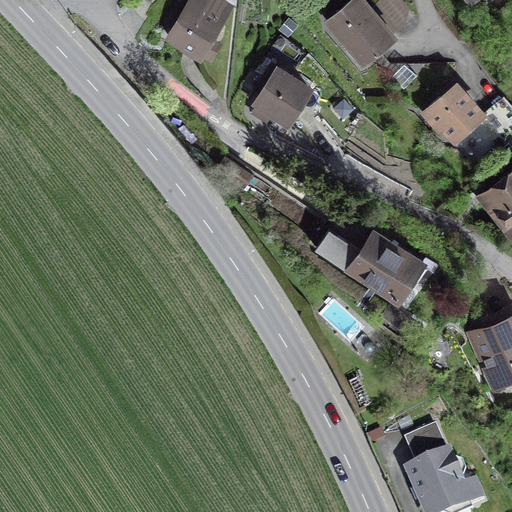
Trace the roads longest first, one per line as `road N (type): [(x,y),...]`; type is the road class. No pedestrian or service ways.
road 1 (secondary): [(30,14),(229,255),(312,388),(370,511)]
road 2 (residential): [(30,14),(78,3),(216,118),(511,270)]
